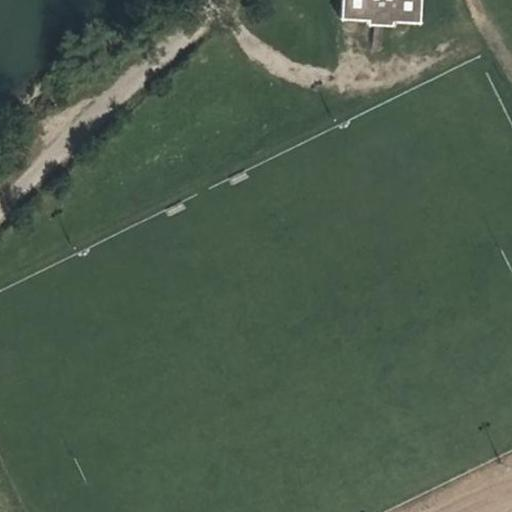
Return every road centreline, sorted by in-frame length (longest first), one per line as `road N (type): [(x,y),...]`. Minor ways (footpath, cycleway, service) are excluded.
road 1 (track): [(0,207),(225,0)]
road 2 (track): [(223,2),(260,52),(307,76),(361,80),(418,59)]
